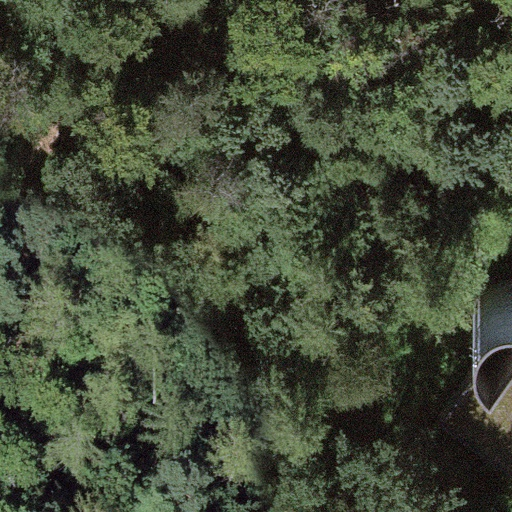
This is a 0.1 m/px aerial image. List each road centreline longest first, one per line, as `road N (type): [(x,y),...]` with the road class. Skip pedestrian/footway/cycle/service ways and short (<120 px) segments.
road 1 (motorway): [(0,76),(511,458)]
road 2 (track): [(0,336),(171,361),(325,354),(383,336),(445,294),(511,210)]
road 3 (motorway): [(511,154),(290,0)]
